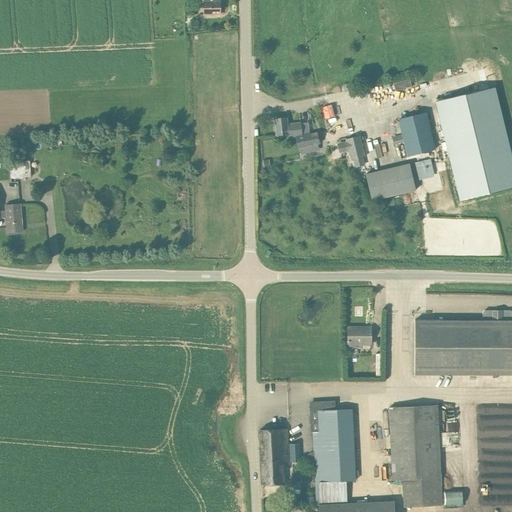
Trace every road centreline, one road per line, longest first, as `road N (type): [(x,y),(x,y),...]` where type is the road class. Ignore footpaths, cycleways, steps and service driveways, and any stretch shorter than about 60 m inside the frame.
road 1 (tertiary): [(249,276),(244,0)]
road 2 (unclassified): [(511,279),(249,276)]
road 3 (unclassified): [(249,276),(0,278)]
road 4 (tertiary): [(252,511),(249,276)]
